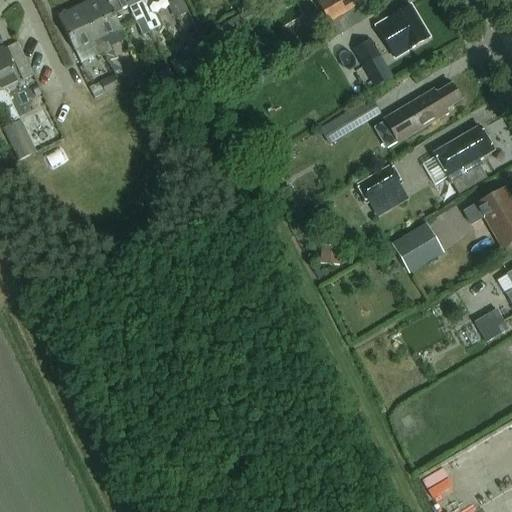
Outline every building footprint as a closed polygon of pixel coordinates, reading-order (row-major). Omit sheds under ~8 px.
[(101,40),(120,31),(113,17),(112,17),(103,0),(96,0),(80,8),(104,57),(110,54),(106,45),(104,46),(101,40)] [(135,24),(142,20),(132,0),(103,0),(112,17),(113,17),(130,8),(133,14),(131,15),(135,24)] [(132,0),(142,20),(149,17),(145,8),(142,9),(140,4),(147,0),(132,0)] [(188,14),(180,0),(179,0),(167,6),(175,21),(188,14)] [(326,0),(317,6),(329,25),(363,4),(360,0),(326,0)] [(97,60),(104,57),(80,8),(57,19),(74,54),(92,45),(95,50),(93,51),(97,60)] [(219,28),(225,37),(257,17),(252,8),(219,28)] [(407,10),(390,21),(376,29),(380,36),(392,56),(394,60),(408,52),(426,41),(407,10)] [(155,18),(151,17),(136,24),(143,38),(151,35),(150,33),(160,28),(155,18)] [(0,51),(0,103),(3,110),(10,106),(6,97),(4,99),(1,93),(19,84),(3,50),(0,51)] [(204,51),(173,67),(182,85),(213,69),(204,51)] [(394,83),(380,60),(362,71),(366,77),(360,80),(367,93),(374,88),(377,93),(394,83)] [(127,86),(119,68),(91,80),(99,99),(127,86)] [(460,103),(451,87),(432,99),(430,95),(384,123),(397,145),(448,115),(446,111),(460,103)] [(370,100),(345,116),(322,131),(331,146),(354,131),(380,116),(370,100)] [(19,122),(12,106),(4,109),(12,125),(19,122)] [(17,163),(34,155),(19,123),(2,131),(17,163)] [(479,129),(432,156),(450,186),(451,185),(458,197),(486,180),(479,169),(481,168),(478,163),(493,154),(479,129)] [(393,170),(357,191),(366,207),(369,206),(378,221),(408,203),(399,188),(402,187),(393,170)] [(483,219),(501,251),(511,244),(511,206),(503,191),(463,215),(470,227),(483,219)] [(410,276),(444,255),(427,226),(392,246),(410,276)] [(339,267),(340,250),(321,248),(320,266),(339,267)] [(508,332),(497,312),(474,325),(486,345),(508,332)]
